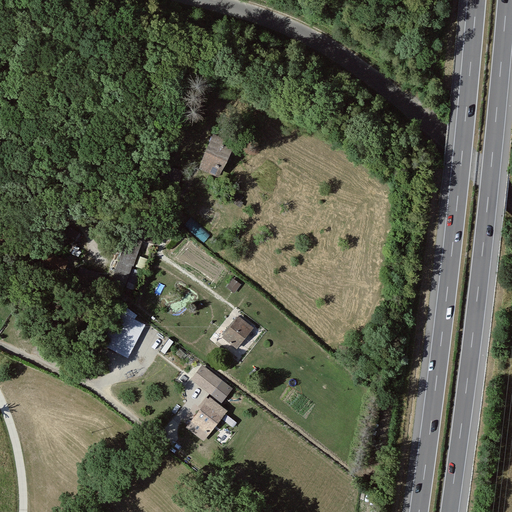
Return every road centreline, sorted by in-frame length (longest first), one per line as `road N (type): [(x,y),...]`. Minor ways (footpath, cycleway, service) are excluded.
road 1 (motorway): [(449,511),(507,0)]
road 2 (motorway): [(476,0),(419,511)]
road 3 (unclassified): [(511,201),(413,110),(321,41),(201,0)]
road 4 (track): [(0,135),(150,205),(172,203),(196,164)]
road 5 (track): [(138,200),(137,227),(100,259),(67,202),(57,202),(42,222)]
road 6 (track): [(162,440),(232,494),(288,511)]
road 7 (track): [(150,205),(167,224),(163,258),(234,308)]
